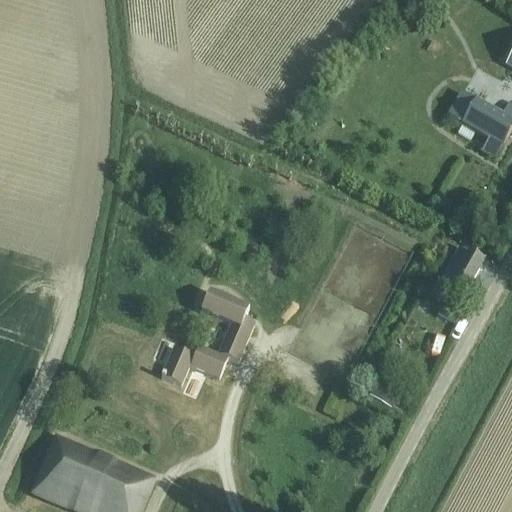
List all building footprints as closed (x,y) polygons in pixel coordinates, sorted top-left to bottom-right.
[(461,113),(473,88),(459,82),(447,106),(461,113)] [(511,132),(511,107),(482,91),(461,128),(487,143),(480,155),(495,163),(511,132)] [(458,255),(440,288),(435,297),(443,301),(448,292),(461,298),(479,265),(458,255)] [(229,367),(250,329),(240,324),(245,314),(207,294),(197,313),(225,328),(210,357),(191,346),(186,356),(167,346),(152,374),(171,384),(181,365),(209,381),(220,362),(229,367)] [(464,315),(443,305),(437,319),(457,329),(464,315)] [(66,511),(140,511),(152,484),(54,442),(31,497),(66,511)]
